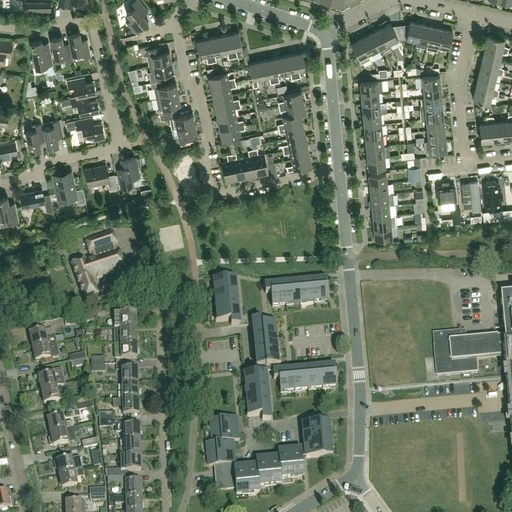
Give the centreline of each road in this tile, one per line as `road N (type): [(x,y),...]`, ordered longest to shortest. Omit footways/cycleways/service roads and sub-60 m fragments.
road 1 (residential): [(0,184),(36,177),(43,161),(118,146),(91,19),(37,29),(0,25)]
road 2 (residential): [(338,169),(212,194),(199,93),(188,86),(172,16)]
road 3 (tertiary): [(352,475),(360,405),(338,169)]
road 4 (residential): [(197,299),(165,305),(159,316),(165,511)]
road 5 (residential): [(180,511),(192,439),(197,299)]
road 6 (residential): [(466,162),(457,86),(473,14)]
road 7 (tertiary): [(338,169),(325,32)]
road 8 (residential): [(25,511),(0,381)]
road 9 (unknown): [(360,411),(299,415),(242,449)]
